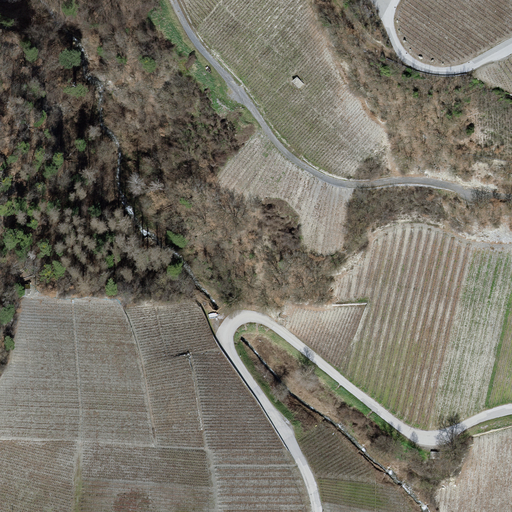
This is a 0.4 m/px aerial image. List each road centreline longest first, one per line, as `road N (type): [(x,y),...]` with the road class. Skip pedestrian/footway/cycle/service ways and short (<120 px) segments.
road 1 (unclassified): [(511,414),(408,433),(265,322),(233,323),(221,339),(226,352),(306,480),(312,511)]
road 2 (unclassified): [(511,198),(412,181),(351,188),(323,182),(282,153),(193,43),(170,0)]
road 3 (unclassified): [(511,37),(447,70),(418,67),(395,56),(385,37),(390,0)]
